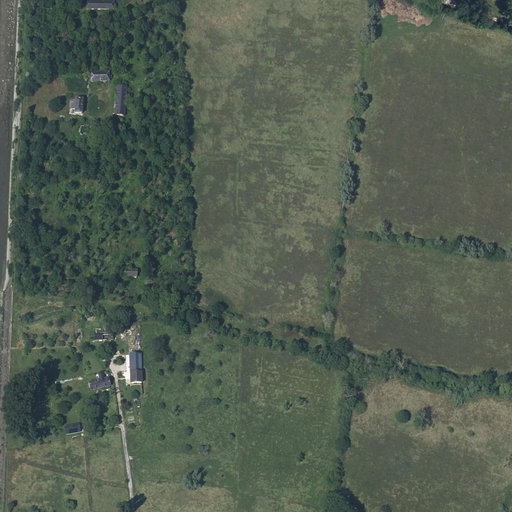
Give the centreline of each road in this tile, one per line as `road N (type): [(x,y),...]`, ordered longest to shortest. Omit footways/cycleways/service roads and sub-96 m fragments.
road 1 (track): [(24,0),(2,511)]
road 2 (unclassified): [(131,511),(113,366)]
